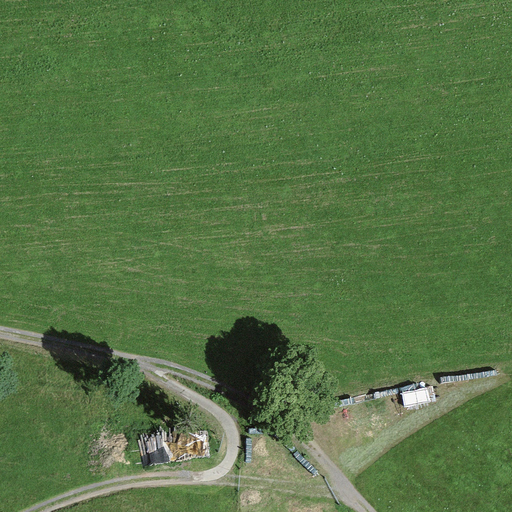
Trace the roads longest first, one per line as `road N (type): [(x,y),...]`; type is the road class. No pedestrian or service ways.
road 1 (track): [(0,337),(151,367),(250,398),(371,511)]
road 2 (track): [(31,511),(112,482),(214,471),(231,446),(224,415),(151,367)]
